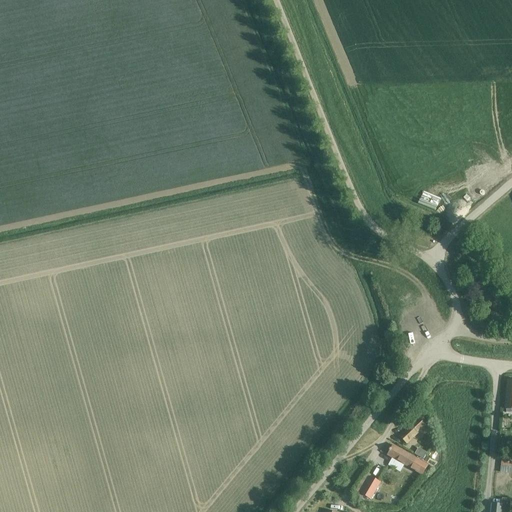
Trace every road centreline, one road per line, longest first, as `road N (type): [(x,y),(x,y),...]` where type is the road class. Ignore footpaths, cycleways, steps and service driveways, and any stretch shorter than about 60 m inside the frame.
road 1 (tertiary): [(441,349),(459,318),(448,283),(430,260),(368,223),(278,0)]
road 2 (track): [(454,330),(440,324),(407,273),(343,253),(308,173)]
road 3 (unclassified): [(295,511),(404,378),(441,349)]
road 4 (track): [(357,511),(347,493),(441,349)]
road 5 (residential): [(484,511),(500,365)]
